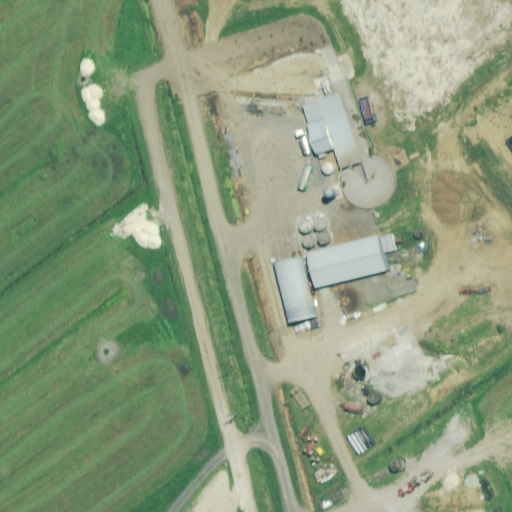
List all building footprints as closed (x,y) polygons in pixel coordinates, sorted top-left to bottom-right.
[(315,156),(334,151),(339,169),(360,164),(356,146),(348,117),(345,118),(340,97),(303,106),(315,156)] [(335,171),(336,169),(336,166),(335,164),(333,162),(331,161),(328,160),(326,160),(323,161),(321,163),(320,165),(320,168),(320,170),(321,173),(323,175),(325,176),(327,176),(330,176),(332,175),(334,173),(335,171)] [(388,227),(389,224),(389,222),(388,219),(386,218),(384,216),(381,216),(379,216),(377,217),(375,219),(374,221),(373,223),(373,226),(374,228),(376,230),(378,231),(381,232),(383,231),(385,230),(387,229),(388,227)] [(307,257),(315,290),(388,272),(384,255),(396,252),(392,234),(307,255),(307,257)] [(408,238),(396,239),(400,261),(411,259),(408,238)] [(290,325),(317,318),(302,259),(275,266),(290,325)] [(302,402),(292,404),(294,418),(304,416),(302,402)] [(325,423),(307,424),(307,442),(326,442),(325,423)]
